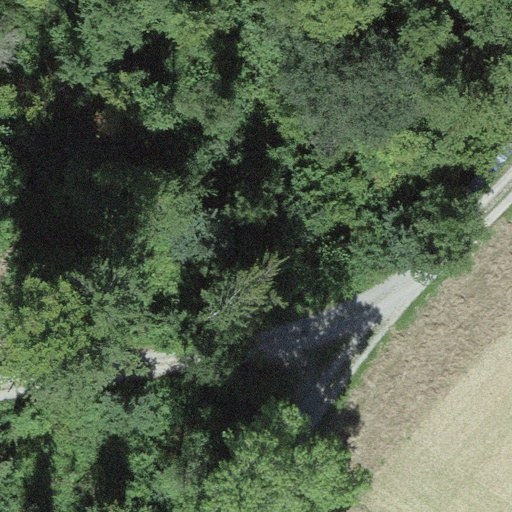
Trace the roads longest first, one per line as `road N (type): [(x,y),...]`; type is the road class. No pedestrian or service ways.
road 1 (track): [(511,176),(392,300),(0,387)]
road 2 (track): [(392,300),(223,511)]
